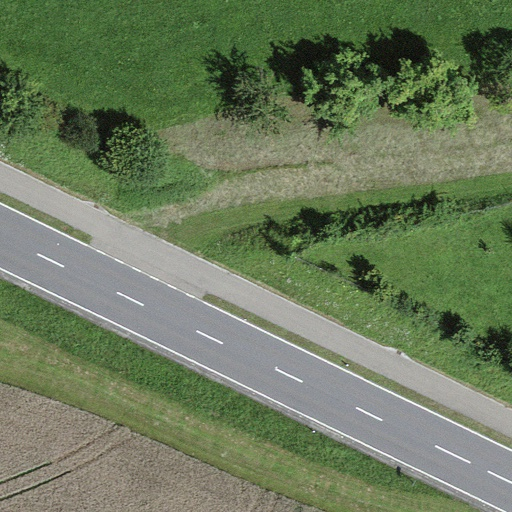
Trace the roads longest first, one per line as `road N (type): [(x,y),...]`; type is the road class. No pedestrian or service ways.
road 1 (secondary): [(511,485),(0,237)]
road 2 (track): [(511,187),(232,220),(155,253),(132,300)]
